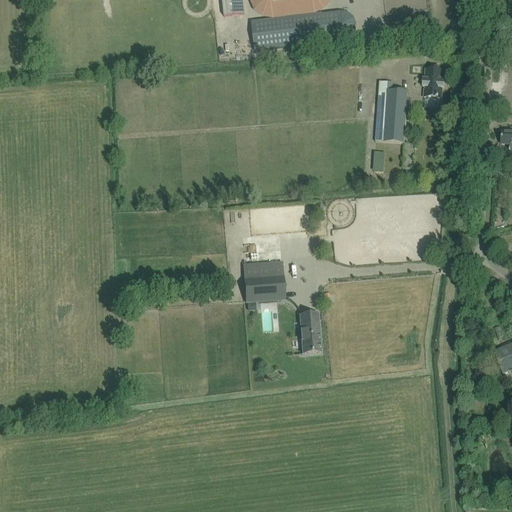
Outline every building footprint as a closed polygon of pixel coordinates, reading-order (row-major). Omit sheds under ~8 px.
[(242,0),(222,0),(225,18),(245,16),(242,0)] [(252,0),(253,0),(253,2),(253,4),(254,6),(255,7),(256,9),(257,11),(258,12),(259,14),(261,15),(263,16),(265,17),(267,17),(269,18),(271,18),(273,18),(315,12),(317,12),(319,12),(320,11),(322,10),(323,9),(325,8),(326,6),(327,5),(328,3),(329,2),(329,0),(252,0)] [(443,71),(438,71),(438,67),(431,66),(431,71),(425,70),(425,78),(426,78),(426,80),(423,80),(423,88),(426,88),(426,90),(424,90),(424,98),(429,98),(429,101),(436,102),(436,99),(442,99),(442,89),(444,89),(444,81),(443,81),(443,71)] [(380,83),(375,143),(404,145),(408,93),(392,92),(393,83),(380,83)] [(502,145),(510,145),(510,149),(509,149),(509,151),(510,151),(510,154),(511,153),(511,133),(502,133),(502,145)] [(377,156),(378,175),(388,175),(387,156),(377,156)] [(393,175),(404,175),(405,157),(389,157),(388,167),(394,167),(393,175)] [(323,212),(324,207),(321,204),(317,206),(316,210),(323,212)] [(245,280),(282,277),(281,263),(244,266),(245,280)] [(282,277),(245,280),(247,303),(284,300),(282,277)] [(302,355),(321,354),(318,315),(299,317),(302,355)] [(511,345),(493,353),(503,375),(511,371),(511,345)]
